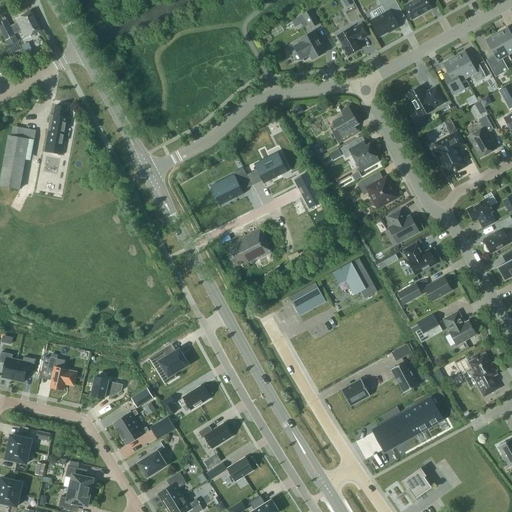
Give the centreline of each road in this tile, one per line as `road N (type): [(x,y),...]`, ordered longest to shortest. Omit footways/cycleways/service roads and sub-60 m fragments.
road 1 (tertiary): [(327,488),(148,171)]
road 2 (residential): [(148,171),(263,95),(363,85)]
road 3 (residential): [(140,509),(86,421),(0,403)]
road 4 (residential): [(354,469),(268,321)]
road 5 (residential): [(363,85),(511,1)]
road 6 (residential): [(363,85),(422,200),(439,212)]
road 7 (residential): [(439,212),(511,336)]
road 8 (tertiary): [(148,171),(81,49)]
